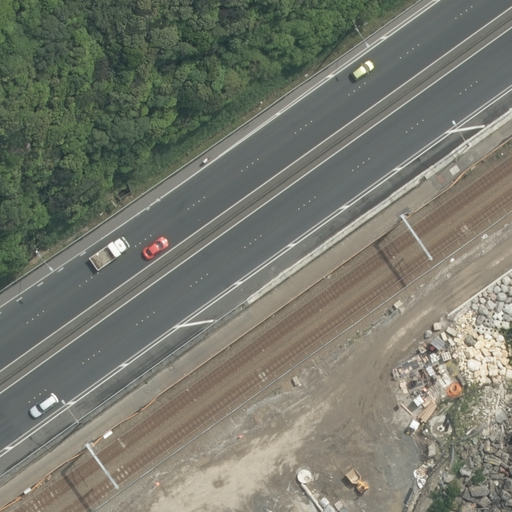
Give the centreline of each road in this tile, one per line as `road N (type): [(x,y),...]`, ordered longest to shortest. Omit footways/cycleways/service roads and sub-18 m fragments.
road 1 (trunk): [(511,66),(0,434)]
road 2 (trunk): [(0,360),(511,9)]
